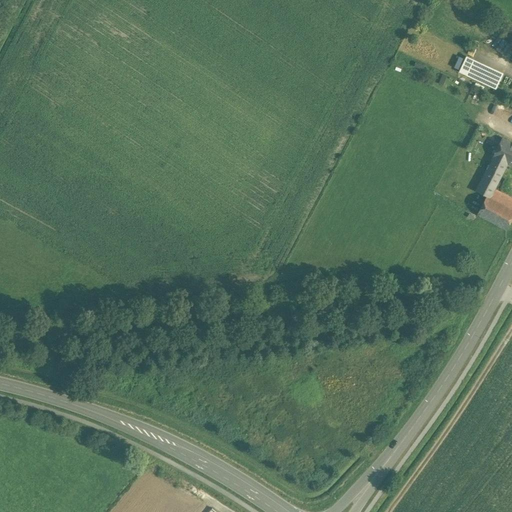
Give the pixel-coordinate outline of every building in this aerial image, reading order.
[(459,71),(497,87),(504,71),(466,55),(459,71)] [(496,150),(502,138),(478,126),(471,139),(496,150)] [(511,166),(511,142),(502,138),(496,150),(492,157),(507,164),(511,166)] [(486,168),(491,159),(484,156),(480,165),(486,168)] [(507,164),(492,157),(491,159),(486,168),(475,190),(486,196),(490,197),(495,188),(507,164)] [(511,197),(495,188),(490,197),(511,208),(511,197)] [(506,230),(511,218),(511,208),(490,197),(486,196),(477,214),(506,230)]
